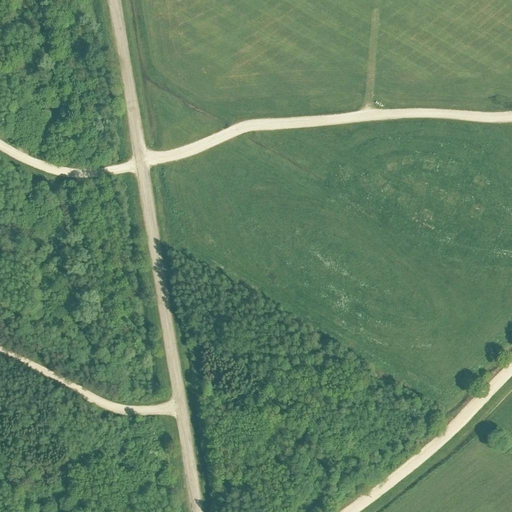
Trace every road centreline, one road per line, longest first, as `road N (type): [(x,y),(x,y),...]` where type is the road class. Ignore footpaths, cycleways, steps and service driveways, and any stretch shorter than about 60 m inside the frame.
road 1 (track): [(511,116),(261,124),(103,172),(49,170),(0,144)]
road 2 (track): [(195,511),(111,0)]
road 3 (track): [(511,368),(428,451),(349,511)]
road 4 (unknown): [(0,353),(118,410),(178,404)]
